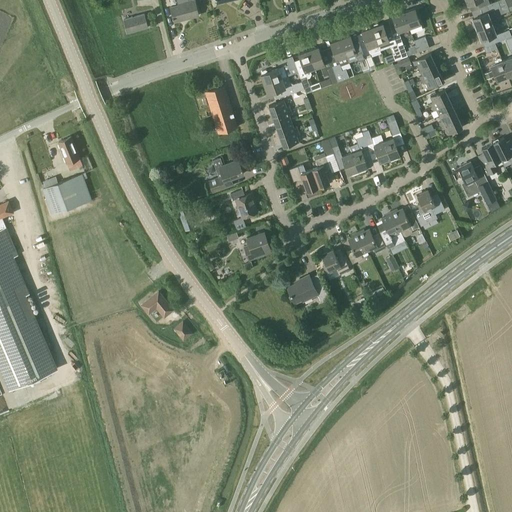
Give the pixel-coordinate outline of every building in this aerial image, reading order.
[(177,0),(178,4),(170,6),(174,21),(183,19),(182,17),(197,13),(193,0),(177,0)] [(465,0),(468,5),(469,5),(476,2),(479,8),(487,5),(490,4),(488,0),(465,0)] [(490,4),(487,5),(489,12),(500,7),(498,1),(490,4)] [(414,9),(403,13),(409,28),(420,24),(414,9)] [(477,30),(491,24),(487,12),(472,18),(477,30)] [(147,26),(144,13),(123,19),(126,32),(147,26)] [(398,32),(409,28),(403,13),(392,17),(398,32)] [(374,26),(372,27),(380,50),(390,47),(395,61),(401,58),(393,34),(388,21),(379,25),(377,24),(374,25),(374,26)] [(491,24),(477,30),(481,41),(489,38),(496,35),(491,24)] [(365,56),(380,50),(372,27),(362,31),(366,42),(360,44),(358,40),(365,56)] [(509,30),(498,34),(501,40),(505,39),(506,38),(511,36),(509,30)] [(369,67),(366,58),(358,40),(353,42),(350,35),(340,39),(347,56),(355,53),(357,59),(358,58),(363,72),(370,70),(369,67)] [(335,55),(329,57),(332,66),(338,82),(349,78),(346,69),(342,70),(340,66),(349,63),(347,56),(340,39),(331,42),(332,46),(335,55)] [(402,42),(396,44),(401,58),(407,56),(406,51),(402,42)] [(427,42),(416,46),(418,52),(429,48),(427,42)] [(495,43),(484,47),(486,53),(497,48),(495,43)] [(318,47),(309,50),(315,68),(320,66),(325,65),(320,51),(318,47)] [(305,70),(298,73),(300,78),(302,82),(304,89),(306,93),(321,88),(319,82),(310,85),(307,78),(310,78),(311,74),(310,70),(315,68),(309,50),(299,54),(305,70)] [(417,63),(420,69),(434,63),(430,53),(413,61),(415,64),(417,63)] [(296,68),(293,56),(286,59),(288,65),(290,70),(296,68)] [(408,57),(397,62),(400,67),(411,62),(408,57)] [(511,57),(502,61),(508,76),(511,74),(511,57)] [(508,76),(502,61),(501,58),(494,60),(495,64),(491,65),(497,80),(508,76)] [(422,80),(439,72),(434,63),(420,69),(422,74),(420,76),(422,80)] [(261,71),(260,73),(261,75),(264,85),(288,76),(298,73),(296,68),(290,70),(288,65),(284,67),(268,72),(267,71),(265,70),(261,71)] [(332,84),(338,82),(332,66),(326,68),(328,74),(330,78),(332,84)] [(491,71),(483,75),(485,80),(494,77),(491,71)] [(443,82),(439,72),(422,80),(423,83),(426,82),(429,88),(443,82)] [(304,89),(302,82),(298,83),(298,82),(294,84),(290,83),(288,76),(264,85),(268,95),(282,90),(285,96),(304,89)] [(237,127),(224,85),(205,91),(218,133),(237,127)] [(432,107),(450,99),(445,89),(430,96),(433,102),(431,103),(432,107)] [(439,115),(454,108),(450,99),(432,107),(434,111),(436,110),(439,115)] [(272,116),(290,109),(288,104),(286,105),(284,100),(268,105),(272,116)] [(458,117),(454,108),(439,115),(442,121),(439,122),(441,125),(458,117)] [(272,116),(276,126),(291,120),(289,116),(292,115),(290,109),(272,116)] [(392,120),(387,122),(392,134),(400,131),(395,117),(392,118),(392,120)] [(458,117),(441,125),(443,129),(445,128),(448,134),(463,127),(458,117)] [(276,126),(279,136),(298,130),(296,125),(293,126),(291,121),(291,120),(276,126)] [(298,130),(279,136),(283,147),(298,141),(296,135),(299,134),(298,130)] [(367,130),(362,132),(362,134),(363,134),(364,137),(367,145),(373,143),(368,130),(367,130)] [(82,166),(71,137),(58,142),(70,171),(82,166)] [(367,145),(364,137),(356,140),(357,144),(349,147),(351,153),(359,173),(365,171),(367,169),(366,167),(368,166),(362,152),(369,149),(367,145)] [(503,137),(492,143),(500,160),(507,156),(510,163),(511,162),(511,148),(509,150),(503,137)] [(329,138),(321,141),(326,156),(334,153),(332,147),(329,138)] [(393,138),(383,141),(389,159),(390,159),(391,162),(398,159),(399,157),(398,156),(399,155),(396,146),(393,138)] [(380,162),(389,159),(383,141),(373,144),(380,162)] [(500,160),(492,143),(481,148),(487,161),(482,163),(487,175),(497,170),(494,163),(500,160)] [(337,146),(332,147),(334,153),(336,158),(341,156),(337,146)] [(336,159),(336,158),(334,153),(326,156),(330,168),(332,172),(340,169),(336,159)] [(351,153),(341,156),(345,167),(347,174),(349,173),(350,175),(353,176),(359,173),(351,153)] [(317,167),(312,169),(318,187),(329,183),(325,170),(330,168),(326,156),(315,160),(317,167)] [(221,176),(216,178),(208,180),(212,192),(233,185),(230,177),(242,173),(237,160),(218,167),(221,176)] [(470,161),(458,167),(465,181),(461,183),(466,193),(472,195),(480,191),(486,203),(496,198),(488,181),(481,168),(475,171),(473,168),(470,161)] [(318,187),(312,169),(305,171),(303,164),(289,169),(293,181),(297,180),(303,181),(307,191),(318,187)] [(92,200),(83,173),(53,184),(50,178),(40,181),(51,215),(92,200)] [(235,199),(241,217),(256,212),(249,194),(245,195),(242,189),(230,193),(233,200),(235,199)] [(417,204),(419,208),(413,211),(421,226),(438,218),(435,213),(444,209),(436,194),(430,196),(427,190),(421,193),(421,194),(416,196),(420,203),(417,204)] [(227,191),(218,195),(220,201),(230,198),(227,191)] [(496,198),(486,203),(490,211),(500,206),(496,198)] [(8,201),(1,204),(5,215),(13,212),(8,201)] [(469,201),(463,204),(466,210),(473,207),(469,201)] [(187,207),(178,211),(185,230),(194,227),(187,207)] [(396,209),(391,212),(400,231),(402,235),(403,235),(404,236),(406,236),(410,234),(412,232),(412,230),(418,227),(410,212),(405,215),(402,208),(397,211),(396,209)] [(400,231),(391,212),(385,215),(386,216),(381,219),(383,222),(377,225),(389,248),(404,241),(400,231)] [(0,364),(10,389),(40,376),(41,381),(47,378),(45,374),(56,369),(25,295),(30,293),(0,223),(0,364)] [(363,229),(357,232),(367,251),(372,249),(373,248),(375,253),(385,248),(378,233),(372,236),(369,229),(364,232),(363,229)] [(228,241),(239,237),(237,230),(226,234),(228,241)] [(268,245),(263,232),(246,238),(248,245),(244,246),(248,260),(263,255),(261,248),(268,245)] [(361,254),(367,251),(357,232),(351,235),(352,237),(347,240),(352,249),(346,252),(352,264),(363,258),(361,254)] [(337,260),(332,250),(326,253),(327,254),(322,257),(325,264),(322,265),(326,273),(335,269),(339,276),(349,270),(343,257),(337,260)] [(250,260),(243,263),(245,270),(252,266),(250,260)] [(394,260),(388,262),(392,271),(398,268),(394,260)] [(210,262),(206,266),(210,272),(215,269),(210,262)] [(315,289),(308,275),(299,280),(300,282),(287,288),(294,302),(302,299),(303,301),(317,295),(321,302),(328,299),(321,286),(315,289)] [(174,309),(158,290),(141,304),(149,314),(157,307),(164,317),(174,309)] [(375,290),(367,294),(371,304),(379,300),(375,290)] [(357,301),(360,309),(368,306),(364,298),(357,301)] [(191,333),(182,321),(174,328),(183,339),(191,333)]
